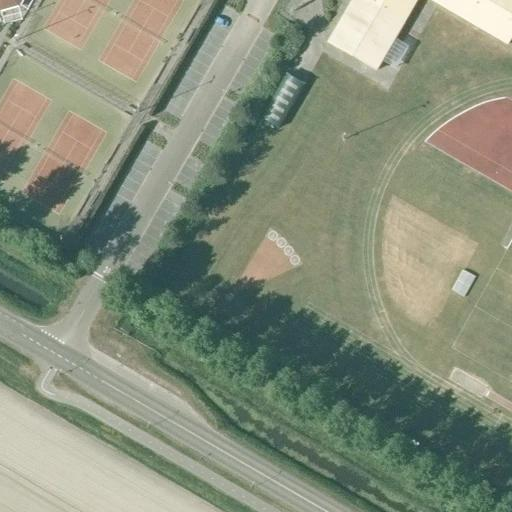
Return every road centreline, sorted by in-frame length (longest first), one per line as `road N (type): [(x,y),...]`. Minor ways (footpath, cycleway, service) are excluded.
road 1 (unclassified): [(324,511),(0,322)]
road 2 (unclassified): [(100,280),(265,0)]
